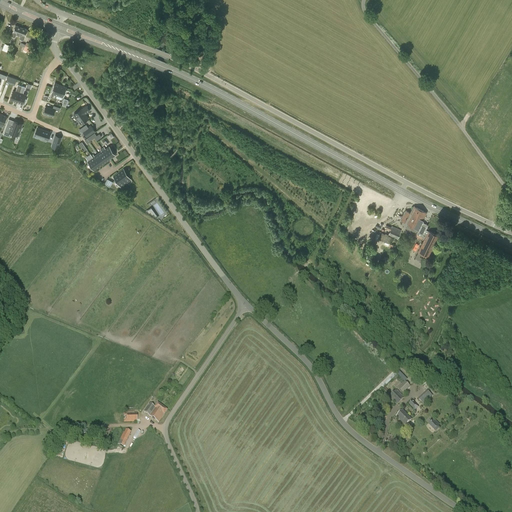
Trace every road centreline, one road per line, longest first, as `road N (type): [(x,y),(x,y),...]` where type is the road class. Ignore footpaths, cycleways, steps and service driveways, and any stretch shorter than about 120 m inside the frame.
road 1 (unclassified): [(499,227),(197,70),(63,14)]
road 2 (primary): [(511,244),(154,63)]
road 3 (tertiary): [(461,511),(347,427),(304,359),(246,304)]
road 4 (unclassified): [(499,227),(508,202),(503,184),(360,4)]
road 5 (unclassified): [(198,511),(165,426),(246,304)]
road 6 (tertiary): [(246,304),(134,154)]
road 7 (tertiary): [(134,154),(62,57)]
